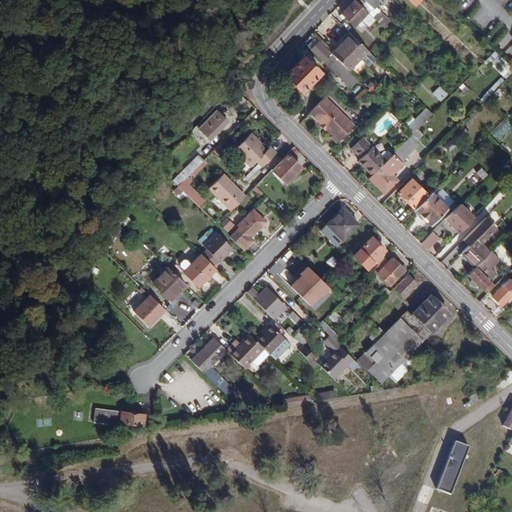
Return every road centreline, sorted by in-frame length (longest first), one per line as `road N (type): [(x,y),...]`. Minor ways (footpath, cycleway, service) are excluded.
road 1 (track): [(0,486),(214,456),(366,511)]
road 2 (residential): [(344,181),(146,380)]
road 3 (unclassified): [(344,181),(511,348)]
road 4 (track): [(417,511),(451,434),(511,389)]
road 5 (unclassified): [(262,87),(270,107),(344,181)]
